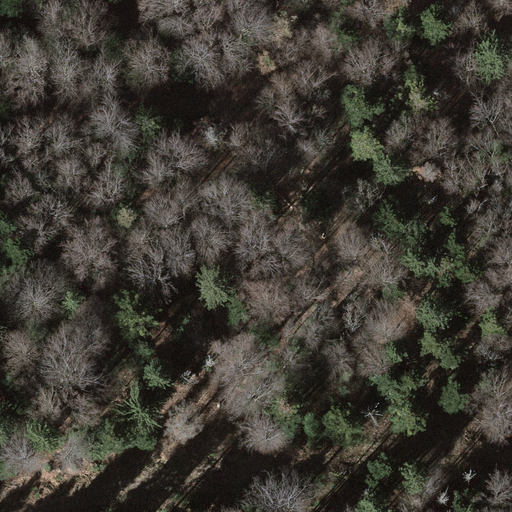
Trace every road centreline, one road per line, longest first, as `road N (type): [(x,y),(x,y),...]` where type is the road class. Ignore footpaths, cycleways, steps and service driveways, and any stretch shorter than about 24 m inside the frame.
road 1 (track): [(0,133),(511,42)]
road 2 (track): [(21,511),(235,474)]
